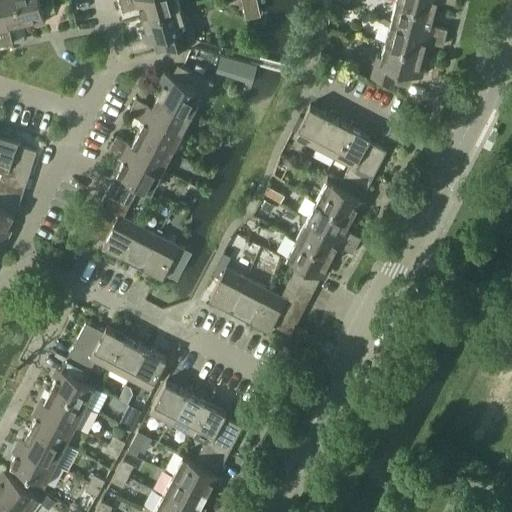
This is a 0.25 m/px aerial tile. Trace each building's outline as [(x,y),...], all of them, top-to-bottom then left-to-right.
[(0,0),(0,23),(4,43),(12,41),(9,24),(20,21),(15,0),(0,0)] [(15,0),(20,21),(33,18),(34,24),(45,21),(42,8),(54,5),(53,0),(15,0)] [(121,0),(120,0),(122,9),(139,4),(142,15),(180,4),(178,0),(121,0)] [(380,15),(379,18),(385,20),(445,36),(447,27),(430,22),(434,9),(400,0),(395,0),(391,18),(380,15)] [(400,0),(434,9),(436,0),(444,0),(454,2),(454,0),(400,0)] [(158,37),(161,49),(196,39),(190,16),(184,18),(180,4),(142,15),(146,29),(142,30),(144,40),(158,37)] [(339,11),(329,10),(328,22),(338,23),(339,11)] [(389,24),(385,41),(423,51),(426,40),(443,44),(445,36),(385,20),(379,18),(379,21),(389,24)] [(375,53),(369,75),(405,84),(408,72),(422,76),(424,65),(419,64),(423,51),(385,41),(381,54),(375,53)] [(163,82),(157,93),(192,111),(198,99),(203,102),(208,93),(207,92),(213,81),(182,65),(176,76),(164,70),(159,79),(163,82)] [(132,104),(182,130),(192,111),(157,93),(151,104),(136,96),(132,104)] [(293,135),(314,146),(331,115),(309,103),(293,135)] [(143,120),(137,132),(172,150),(182,130),(132,104),(128,112),(143,120)] [(331,115),(314,146),(334,157),(351,125),(331,115)] [(351,125),(334,157),(349,165),(344,174),(367,186),(386,149),(367,140),(370,135),(351,125)] [(0,131),(0,169),(2,170),(0,175),(0,179),(24,188),(36,148),(16,142),(18,137),(0,131)] [(112,141),(162,168),(172,150),(137,132),(132,142),(116,134),(112,141)] [(116,171),(111,181),(134,193),(140,183),(151,189),(162,168),(112,141),(107,150),(123,158),(116,171)] [(327,178),(316,199),(350,217),(367,186),(344,174),(339,184),(327,178)] [(0,191),(19,202),(24,188),(0,179),(0,191)] [(105,192),(129,204),(134,193),(111,181),(105,192)] [(0,231),(3,233),(14,212),(19,203),(19,202),(0,191),(0,231)] [(102,243),(121,253),(138,221),(124,214),(129,204),(105,192),(86,229),(104,238),(102,243)] [(274,204),(266,199),(261,207),(270,211),(274,204)] [(306,217),(356,243),(360,235),(345,227),(350,217),(316,199),(306,217)] [(306,217),(296,237),(330,255),(337,243),(352,251),(356,243),(306,217)] [(138,221),(121,253),(142,264),(158,232),(138,221)] [(158,232),(142,264),(162,275),(179,243),(158,232)] [(297,262),(295,266),(292,273),(315,285),(330,255),(296,237),(286,256),(297,262)] [(209,295),(230,307),(247,275),(227,264),(231,256),(223,251),(212,272),(219,276),(209,295)] [(286,284),(309,296),(315,285),(292,273),(286,284)] [(247,275),(230,307),(250,317),(267,285),(247,275)] [(267,285),(250,317),(270,327),(272,323),(290,332),(309,296),(286,284),(281,293),(267,285)] [(85,320),(66,357),(89,368),(94,359),(110,368),(127,336),(105,325),(103,329),(85,320)] [(127,336),(110,368),(149,388),(166,357),(127,336)] [(66,357),(51,386),(85,404),(95,385),(84,379),(89,368),(66,357)] [(149,411),(188,431),(205,399),(165,379),(149,411)] [(130,385),(126,383),(119,397),(127,401),(132,391),(130,385)] [(51,386),(40,406),(75,424),(85,404),(51,386)] [(205,399),(188,431),(205,440),(200,449),(223,461),(242,424),(223,415),(226,410),(205,399)] [(31,424),(65,442),(75,424),(40,406),(31,424)] [(31,424),(20,444),(55,462),(65,442),(31,424)] [(113,434),(109,442),(120,448),(125,440),(113,434)] [(105,450),(116,456),(120,448),(109,442),(105,450)] [(45,482),(45,481),(55,462),(20,444),(10,463),(45,482)] [(183,453),(173,472),(207,490),(223,461),(200,449),(195,459),(183,453)] [(120,460),(116,469),(128,475),(132,467),(120,460)] [(116,469),(110,479),(122,486),(128,475),(116,469)] [(0,477),(0,495),(21,511),(22,511),(37,494),(6,470),(0,477)] [(173,472),(162,493),(197,510),(207,490),(173,472)] [(93,473),(89,480),(100,486),(104,478),(93,473)] [(85,489),(96,494),(100,486),(89,480),(85,489)] [(153,510),(155,511),(195,511),(197,510),(162,493),(153,510)] [(0,511),(21,511),(0,495),(0,511)] [(100,498),(96,506),(106,511),(108,511),(112,504),(100,498)]
